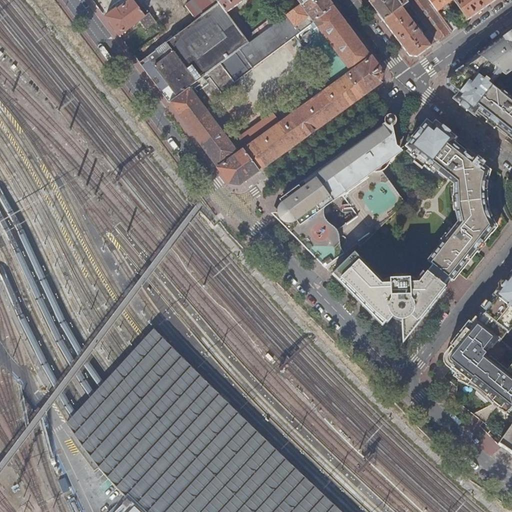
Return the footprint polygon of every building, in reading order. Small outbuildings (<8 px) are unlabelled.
[(115,10),(105,17),(112,27),(119,36),(139,21),(146,29),(155,22),(149,13),(144,16),(132,0),(131,0),(117,11),(115,10)] [(189,88),(169,103),(222,174),(229,183),(239,185),(260,169),(288,149),(333,116),(362,96),(381,83),(383,72),(372,58),(371,58),(327,0),(307,0),(300,5),(278,22),(249,44),(248,43),(221,63),(223,67),(255,110),(274,96),(264,82),(266,80),(264,77),(262,78),(262,79),(253,68),(308,27),(314,23),(326,39),(352,72),(347,76),(280,125),(250,146),(238,154),(189,88)] [(191,0),(185,5),(196,20),(219,4),(219,3),(216,0),(191,0)] [(223,0),(219,3),(219,4),(226,13),(243,0),(223,0)] [(371,0),(369,2),(375,10),(383,21),(401,7),(403,6),(408,2),(406,0),(395,0),(394,1),(392,0),(371,0)] [(410,4),(437,42),(452,32),(444,21),(438,11),(429,0),(410,0),(408,2),(403,6),(405,8),(410,4)] [(429,0),(438,11),(452,0),(429,0)] [(454,0),(469,20),(489,5),(495,0),(454,0)] [(196,20),(139,62),(151,79),(169,103),(189,88),(189,87),(202,77),(221,63),(248,43),(234,24),(230,19),(226,13),(219,4),(196,20)] [(401,7),(383,21),(393,34),(409,56),(417,57),(431,47),(401,7)] [(235,15),(230,19),(234,24),(240,20),(235,15)] [(249,44),(278,22),(274,16),(250,34),(240,20),(234,24),(248,43),(249,44)] [(444,21),(452,32),(457,28),(459,26),(451,16),(444,21)] [(320,43),(326,39),(314,23),(308,27),(320,43)] [(511,30),(509,33),(488,48),(506,72),(507,72),(511,68),(511,30)] [(465,65),(491,85),(495,79),(502,71),(506,72),(488,48),(465,65)] [(221,63),(202,77),(205,81),(223,67),(221,63)] [(511,99),(501,91),(500,93),(491,85),(465,65),(449,76),(445,79),(446,86),(448,88),(451,91),(457,96),(454,99),(473,114),(475,114),(477,111),(487,120),(496,127),(499,129),(508,136),(507,137),(511,140),(511,99)] [(396,117),(394,115),(393,115),(390,115),(388,115),(386,117),(385,118),(385,120),(385,121),(385,122),(385,123),(371,133),(368,135),(345,152),(344,151),(338,155),(335,158),(311,175),(289,191),(287,192),(290,197),(280,204),(278,207),(278,210),(278,213),(272,213),(277,219),(285,227),(295,237),(334,207),(342,201),(382,171),(385,169),(387,167),(390,163),(393,156),(397,151),(396,148),(397,147),(393,127),(395,125),(396,124),(397,122),(397,119),(396,117)] [(496,127),(487,120),(487,121),(496,128),(496,127)] [(452,281),(453,281),(476,251),(477,250),(479,248),(483,243),(491,233),(492,233),(497,228),(492,220),(490,214),(488,208),(486,200),(486,193),(486,185),(487,180),(490,171),(484,166),(484,167),(474,160),(465,152),(452,142),(455,139),(435,122),(432,126),(427,122),(407,147),(412,152),(410,155),(429,171),(432,167),(446,179),(448,177),(455,182),(454,183),(454,191),(455,191),(457,216),(457,217),(459,224),(460,224),(455,231),(453,230),(428,261),(432,265),(452,281)] [(474,159),(465,152),(474,160),(474,159)] [(405,204),(405,203),(382,225),(383,226),(405,204)] [(383,226),(382,225),(360,246),(361,247),(371,237),(383,226)] [(351,238),(323,266),(325,268),(357,244),(351,238)] [(403,344),(446,290),(445,289),(452,281),(432,265),(425,274),(423,272),(416,281),(412,278),(407,277),(406,279),(404,279),(395,279),(393,279),(392,278),(386,280),(383,282),(354,252),(331,275),(339,282),(341,280),(386,323),(387,324),(393,318),(396,320),(399,321),(401,321),(403,343),(403,344)] [(491,297),(480,312),(505,332),(507,334),(511,328),(511,327),(510,326),(511,323),(511,272),(510,271),(505,279),(490,297),(491,297)] [(341,280),(339,282),(382,326),(386,323),(341,280)] [(510,416),(511,416),(511,364),(511,365),(507,371),(487,354),(505,332),(480,312),(475,318),(474,317),(464,330),(454,343),(452,346),(453,347),(450,351),(452,367),(462,376),(457,381),(463,386),(473,390),(479,394),(484,396),(489,402),(492,405),(494,403),(498,407),(497,409),(504,413),(510,416)] [(342,511),(321,492),(200,376),(154,328),(67,424),(81,444),(95,463),(124,494),(132,502),(142,511),(342,511)] [(452,346),(445,354),(444,359),(444,362),(446,366),(449,369),(450,369),(452,367),(450,351),(453,347),(452,346)] [(511,424),(498,444),(511,453),(511,424)] [(122,511),(142,511),(132,502),(122,511)]
